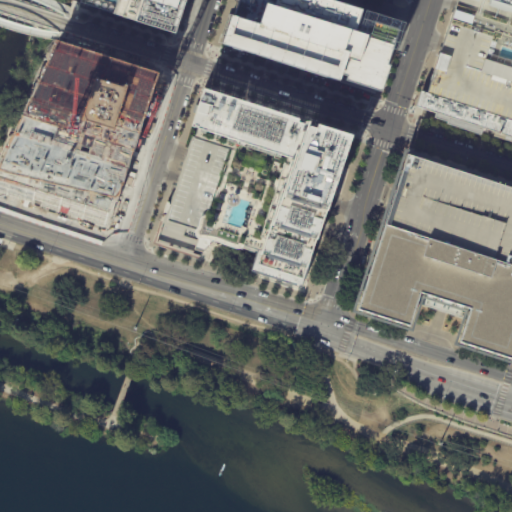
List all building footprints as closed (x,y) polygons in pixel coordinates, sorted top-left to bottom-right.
[(184,0),(174,34),(79,2),(79,0),(184,0)] [(234,0),(220,42),(374,91),(392,37),(396,24),(317,0),(234,0)] [(459,0),(511,0),(511,136),(424,108),(459,0)] [(66,43),(0,171),(0,187),(103,220),(111,211),(156,72),(66,43)] [(204,93),(305,126),(345,139),(324,201),(314,231),(298,280),(259,267),(263,253),(208,235),(202,254),(155,239),(175,179),(184,154),(204,93)] [(507,359),(511,343),(511,189),(405,155),(356,309),(407,325),(418,292),(468,308),(457,343),(507,359)]
